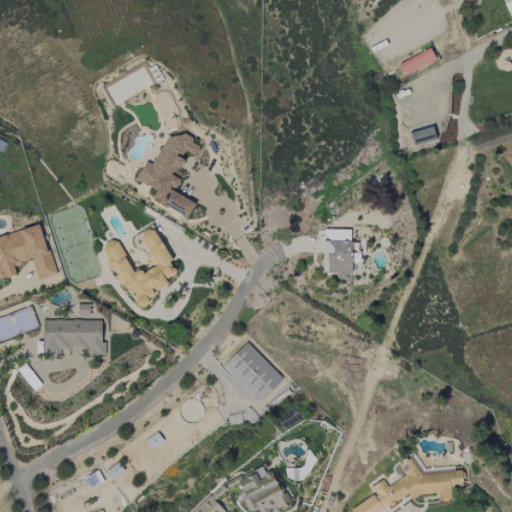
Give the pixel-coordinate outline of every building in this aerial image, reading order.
[(403,75),(435,60),(430,48),(398,64),(403,75)] [(435,140),(431,126),(409,132),(413,146),(435,140)] [(188,217),(195,203),(173,193),(179,179),(173,176),(182,159),(181,158),(184,151),(195,156),(199,147),(190,143),(191,141),(169,130),(152,165),(144,161),(135,180),(156,190),(151,200),(188,217)] [(0,235),(0,279),(16,275),(13,265),(32,260),(38,280),(54,275),(41,225),(0,235)] [(107,262),(135,308),(153,299),(152,291),(157,290),(167,285),(166,278),(175,277),(174,272),(170,263),(170,261),(152,226),(141,231),(142,240),(151,257),(147,259),(152,268),(149,270),(132,272),(117,240),(110,241),(103,245),(103,251),(106,257),(107,262)] [(351,230),(323,230),(323,263),(327,263),(327,273),(336,273),(336,276),(351,276),(351,263),(359,263),(359,253),(351,253),(351,230)] [(101,320),(42,320),(42,356),(58,356),(58,349),(86,349),(86,355),(105,356),(105,343),(101,343),(101,320)] [(282,378),(246,343),(223,366),(260,402),(282,378)] [(351,511),(379,511),(408,494),(411,500),(421,494),(438,493),(438,500),(451,500),(450,490),(461,484),(460,470),(423,472),(414,456),(402,463),(409,475),(387,488),(383,479),(373,485),(373,495),(350,509),(351,511)] [(224,511),(214,501),(230,487),(240,484),(248,510),(255,508),(258,511),(267,511),(270,510),(285,506),(289,502),(286,492),(279,494),(272,471),(266,472),(262,469),(224,480),(190,511),(224,511)]
